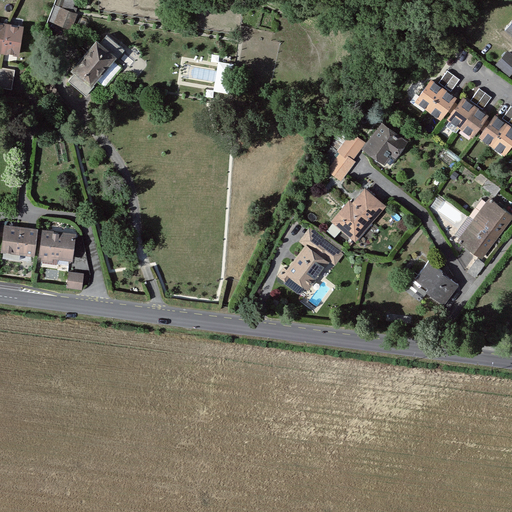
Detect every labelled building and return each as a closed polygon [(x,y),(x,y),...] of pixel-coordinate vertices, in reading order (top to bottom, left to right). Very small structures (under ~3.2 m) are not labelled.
[(64,0),(62,8),(75,13),(78,8),(73,7),(75,1),(73,0),(64,0)] [(71,30),(77,14),(75,13),(62,8),(60,7),(54,23),(71,30)] [(0,52),(3,53),(8,22),(4,22),(4,23),(0,22),(0,52)] [(8,22),(3,53),(7,54),(8,52),(14,53),(13,54),(19,55),(25,25),(19,24),(19,26),(11,25),(12,23),(8,22)] [(96,40),(70,71),(74,74),(68,81),(86,96),(94,86),(93,85),(115,59),(116,60),(124,51),(107,36),(100,44),(96,40)] [(511,53),(507,50),(495,64),(509,76),(511,72),(511,53)] [(220,60),(217,90),(234,91),(236,61),(220,60)] [(15,70),(0,67),(0,68),(0,87),(12,89),(15,70)] [(447,70),(439,82),(451,90),(459,78),(447,70)] [(427,110),(444,87),(430,78),(423,87),(414,100),(427,110)] [(444,87),(427,110),(440,119),(456,96),(444,87)] [(479,88),(470,100),(483,108),(491,96),(479,88)] [(454,123),(459,127),(476,105),(462,95),(446,118),(454,123)] [(488,114),(476,105),(459,127),(472,136),(488,114)] [(511,106),(511,105),(502,117),(511,124),(511,106)] [(491,145),(508,123),(494,113),(478,136),(491,145)] [(366,141),(362,146),(385,163),(391,154),(395,157),(408,139),(381,119),(366,141)] [(511,126),(508,123),(491,145),(504,155),(511,143),(511,126)] [(332,143),(338,149),(352,131),(343,126),(332,143)] [(341,180),(356,160),(353,158),(362,146),(366,141),(352,131),(338,149),(341,151),(328,169),(341,180)] [(482,186),(495,195),(500,187),(487,178),(482,186)] [(352,201),(349,198),(331,220),(356,241),(387,204),(365,185),(352,201)] [(473,218),(498,237),(511,217),(511,214),(489,197),(473,218)] [(498,237),(473,218),(457,240),(482,258),(498,237)] [(34,254),(37,226),(4,222),(0,249),(34,254)] [(335,264),(344,252),(309,226),(299,240),(304,244),(287,268),(284,266),(277,275),(285,281),(289,275),(307,288),(328,259),(335,264)] [(72,259),(75,231),(42,227),(38,255),(41,255),(41,259),(52,261),(53,257),(72,259)] [(485,263),(477,258),(467,271),(475,277),(485,263)] [(444,303),(459,283),(442,271),(443,269),(429,259),(406,289),(420,300),(427,290),(444,303)] [(82,288),(84,272),(68,270),(66,286),(82,288)]
